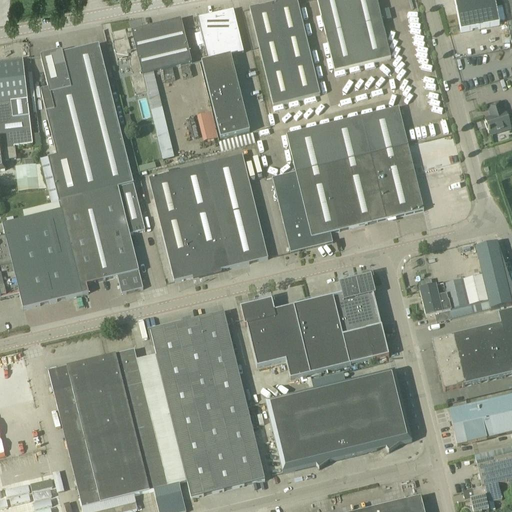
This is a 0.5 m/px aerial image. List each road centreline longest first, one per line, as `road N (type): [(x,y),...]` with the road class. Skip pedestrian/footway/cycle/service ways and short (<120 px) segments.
road 1 (unclassified): [(0,347),(383,253)]
road 2 (unclassified): [(486,210),(425,0)]
road 3 (unclassified): [(438,461),(383,253)]
road 4 (unclassified): [(438,461),(231,511)]
road 5 (unclassified): [(0,33),(194,0)]
